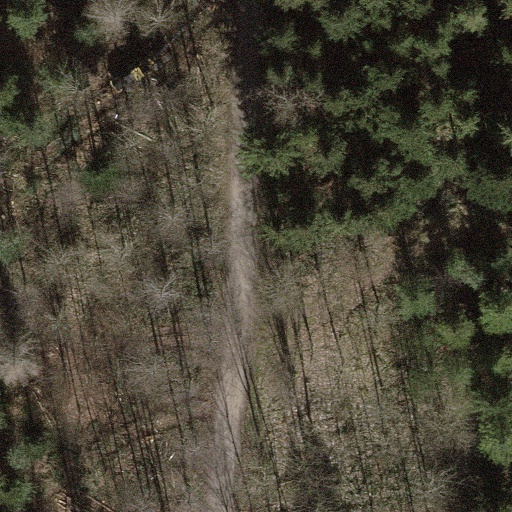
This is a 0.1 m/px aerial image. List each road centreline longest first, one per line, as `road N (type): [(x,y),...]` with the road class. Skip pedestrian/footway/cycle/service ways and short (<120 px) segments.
road 1 (track): [(217,511),(234,356),(252,0)]
road 2 (track): [(234,356),(511,192)]
